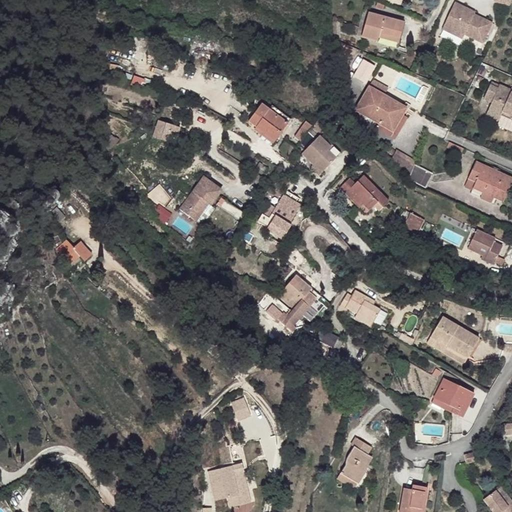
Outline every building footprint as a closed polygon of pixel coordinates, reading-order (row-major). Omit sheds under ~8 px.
[(472,10),(455,2),(442,29),(453,34),(454,31),(465,35),(483,43),(493,23),(474,15),(471,13),(472,10)] [(404,23),(368,13),(362,37),(397,46),(404,23)] [(369,82),(374,65),(361,60),(355,78),(369,82)] [(504,72),(482,63),(477,74),(499,83),(504,72)] [(389,88),(374,80),(369,87),(384,96),(389,88)] [(511,88),(511,90),(499,85),(498,88),(490,85),(484,99),(492,103),(486,115),(499,120),(500,119),(501,116),(511,120),(511,119),(511,88)] [(384,96),(369,87),(356,111),(379,124),(393,132),(402,115),(406,109),(384,96)] [(275,142),(284,129),(265,115),(269,110),(262,104),(248,122),(256,127),(275,142)] [(288,124),(269,110),(265,115),(284,129),(288,124)] [(393,132),(379,124),(377,129),(395,139),(407,118),(402,115),(393,132)] [(181,128),(158,121),(153,137),(167,142),(170,136),(178,139),(181,128)] [(325,127),(318,121),(313,127),(320,134),(325,127)] [(301,140),(312,126),(306,122),(295,136),(301,140)] [(275,142),(256,127),(254,130),(273,145),(275,142)] [(331,148),(319,136),(302,154),(314,165),(322,173),(341,154),(333,146),(331,148)] [(463,149),(449,142),(447,148),(461,154),(463,149)] [(396,151),(390,147),(387,151),(393,155),(396,151)] [(416,161),(397,150),(396,151),(393,155),(391,160),(398,165),(410,175),(416,161)] [(511,182),(511,178),(476,162),(468,179),(475,182),(473,189),(503,202),(511,182)] [(433,174),(415,164),(408,179),(425,188),(433,174)] [(322,173),(314,165),(311,168),(319,176),(322,173)] [(389,202),(364,176),(355,184),(350,179),(340,189),(356,205),(360,201),(364,205),(369,211),(374,207),(378,203),(383,208),(389,202)] [(221,191),(204,178),(193,192),(180,210),(196,221),(209,203),(211,205),(221,191)] [(473,189),(475,182),(468,179),(464,188),(482,196),(481,200),(491,204),(494,198),(473,189)] [(283,186),(276,182),(273,186),(280,190),(283,186)] [(299,198),(286,191),(275,208),(269,204),(258,222),(268,228),(267,230),(282,240),(291,226),(289,225),(298,211),(293,208),(296,203),(299,198)] [(383,208),(378,203),(374,207),(379,212),(383,208)] [(66,216),(57,207),(49,214),(57,224),(66,216)] [(424,220),(411,213),(402,231),(415,238),(424,220)] [(496,238),(476,230),(467,249),(482,256),(486,258),(484,261),(494,266),(503,246),(494,242),(496,238)] [(74,248),(67,240),(56,248),(69,265),(80,256),(87,250),(80,242),(74,248)] [(91,256),(87,250),(80,256),(85,261),(91,256)] [(229,277),(221,274),(217,284),(225,287),(229,277)] [(312,289),(296,275),(282,291),(297,305),(294,308),(303,316),(317,299),(309,293),(312,289)] [(297,305),(282,291),(278,296),(294,309),(294,308),(297,305)] [(371,300),(355,291),(346,307),(357,313),(355,317),(371,327),(380,310),(374,307),(369,304),(371,300)] [(281,315),(273,308),(267,314),(276,321),(281,315)] [(303,316),(294,308),(294,309),(285,320),(293,327),(303,316)] [(459,327),(442,317),(431,336),(447,346),(468,358),(469,356),(479,339),(459,327)] [(415,340),(402,333),(399,339),(412,346),(415,340)] [(464,365),(468,358),(447,346),(431,336),(427,343),(464,365)] [(471,358),(482,340),(479,339),(469,356),(471,358)] [(511,344),(504,344),(503,353),(511,353),(511,344)] [(474,394),(444,379),(434,399),(454,409),(452,413),(462,418),(474,394)] [(230,401),(237,421),(250,416),(242,397),(230,401)] [(454,409),(434,399),(431,404),(451,413),(452,413),(454,409)] [(371,447),(356,438),(352,445),(354,446),(347,457),(346,460),(345,463),(345,466),(341,473),(357,484),(365,472),(366,466),(372,458),(367,454),(371,447)] [(464,455),(466,464),(475,461),(473,453),(464,455)] [(248,490),(243,472),(230,475),(232,483),(222,485),(224,495),(248,490)] [(357,484),(341,473),(337,479),(354,490),(357,484)] [(420,511),(425,487),(413,485),(412,490),(404,488),(399,511),(420,511)] [(511,504),(511,501),(500,487),(495,490),(509,507),(511,504)] [(511,511),(511,504),(509,507),(495,490),(483,500),(492,511),(511,511)]
